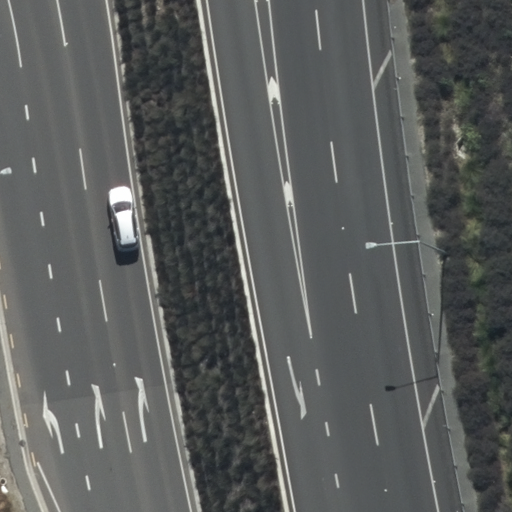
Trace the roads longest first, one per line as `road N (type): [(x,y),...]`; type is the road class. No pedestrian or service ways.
road 1 (primary): [(142,511),(32,0)]
road 2 (primary): [(226,0),(272,289),(323,511)]
road 3 (trunk): [(312,0),(334,190),(388,511)]
